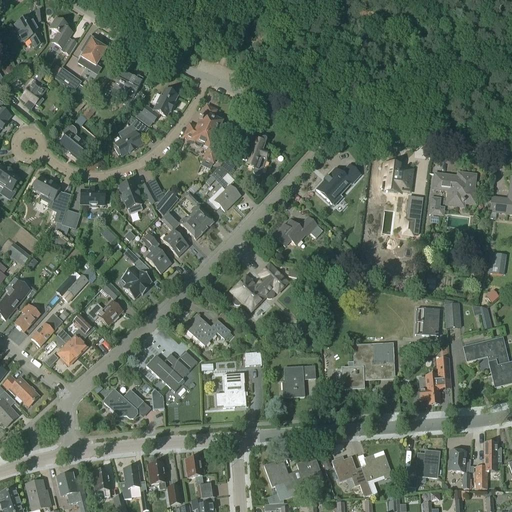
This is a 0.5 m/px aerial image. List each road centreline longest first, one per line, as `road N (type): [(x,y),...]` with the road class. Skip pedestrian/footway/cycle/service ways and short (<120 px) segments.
road 1 (residential): [(66,397),(174,298),(330,129)]
road 2 (unclassified): [(235,439),(511,415)]
road 3 (residential): [(205,75),(178,130),(129,170),(79,178),(40,154)]
road 4 (residential): [(511,147),(330,129)]
road 5 (unclassified): [(69,451),(235,439)]
road 6 (residential): [(205,75),(67,0)]
road 7 (residential): [(330,129),(205,75)]
